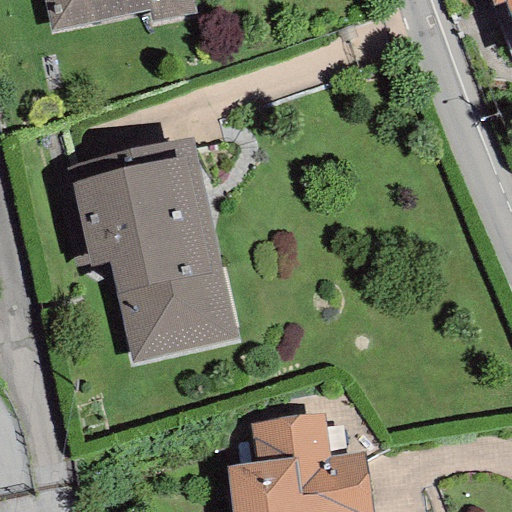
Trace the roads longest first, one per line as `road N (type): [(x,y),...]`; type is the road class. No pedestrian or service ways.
road 1 (residential): [(58,511),(0,229)]
road 2 (residential): [(419,0),(511,247)]
road 3 (unknown): [(511,453),(418,456),(405,471),(397,511)]
